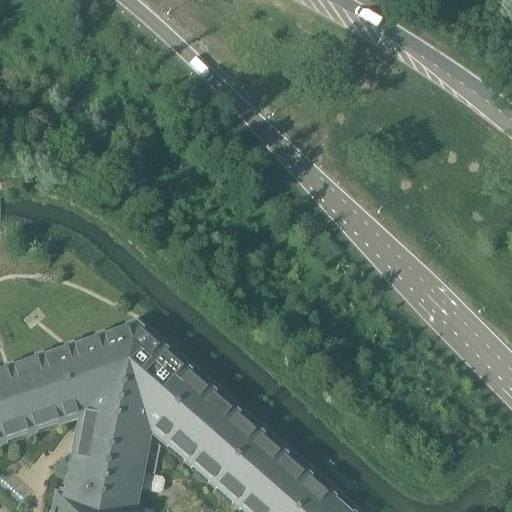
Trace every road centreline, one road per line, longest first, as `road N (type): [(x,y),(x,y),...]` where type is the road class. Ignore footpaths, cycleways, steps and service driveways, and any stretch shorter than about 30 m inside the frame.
road 1 (primary): [(115,0),(198,68),(511,384)]
road 2 (primary): [(511,126),(331,0)]
